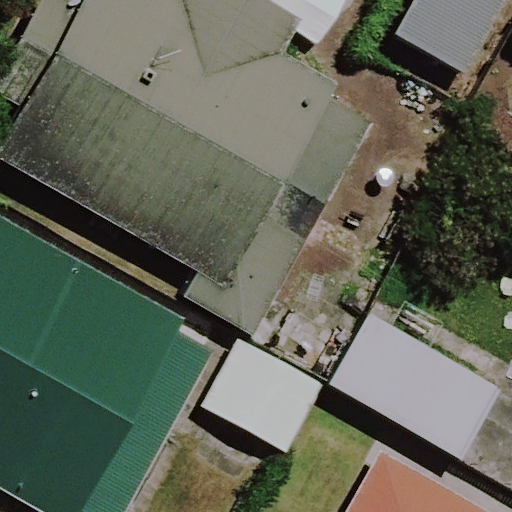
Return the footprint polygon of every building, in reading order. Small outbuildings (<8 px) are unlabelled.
[(347,51),(253,0),(80,0),(0,149),(0,171),(185,271),(172,296),(229,327),(285,224),(261,211),(347,51)] [(505,0),(404,0),(384,38),(463,80),(505,0)] [(118,511),(203,348),(0,242),(0,493),(36,511),(118,511)] [(498,392),(285,272),(244,344),(457,464),(498,392)] [(303,387),(230,351),(200,413),(273,448),(303,387)] [(474,511),(374,456),(343,511),(474,511)]
